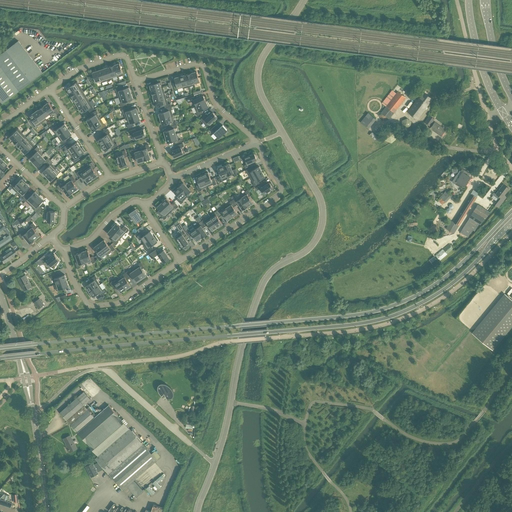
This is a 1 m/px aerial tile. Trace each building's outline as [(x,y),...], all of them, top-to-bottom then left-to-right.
[(0,54),(0,100),(2,103),(42,73),(18,41),(0,54)] [(114,65),(117,75),(123,73),(119,63),(114,65)] [(114,65),(108,67),(112,77),(117,75),(114,65)] [(108,67),(103,69),(106,79),(112,77),(108,67)] [(103,69),(97,71),(101,81),(106,79),(103,69)] [(101,81),(97,71),(92,73),(93,78),(94,81),(95,82),(101,81)] [(191,73),(193,83),(199,81),(196,72),(191,73)] [(191,73),(185,75),(188,85),(193,83),(191,73)] [(185,75),(180,77),(182,86),(188,85),(185,75)] [(182,86),(180,77),(174,78),(175,82),(176,85),(177,88),(182,86)] [(151,91),(161,88),(159,82),(149,85),(151,91)] [(69,93),(69,94),(78,88),(75,83),(66,88),(69,93)] [(118,91),(121,97),(131,93),(129,87),(121,90),(118,91)] [(69,94),(72,98),(81,93),(78,88),(69,94)] [(151,91),(152,96),(162,94),(161,88),(151,91)] [(398,92),(393,97),(386,106),(381,113),(389,119),(405,98),(398,92)] [(408,112),(417,119),(432,100),(423,92),(408,112)] [(73,99),(75,103),(84,98),(81,93),(72,98),(73,99)] [(131,93),(121,97),(123,103),(126,102),(133,99),(131,93)] [(153,97),(154,102),(164,99),(162,94),(152,96),(153,97)] [(193,100),(196,106),(206,101),(203,95),(196,99),(193,100)] [(75,103),(78,108),(87,103),(84,98),(75,103)] [(164,99),(154,102),(156,108),(166,105),(164,99)] [(206,101),(196,106),(199,112),(202,110),(208,107),(206,102),(206,101)] [(48,103),(43,106),(49,114),(54,111),(48,103)] [(87,103),(78,108),(82,113),(90,108),(87,103)] [(43,106),(39,109),(45,118),(49,114),(43,106)] [(126,112),(128,118),(138,114),(136,108),(129,110),(126,111),(126,112)] [(39,109),(34,113),(40,121),(45,118),(39,109)] [(158,113),(160,119),(170,116),(169,110),(166,111),(158,113)] [(40,121),(34,113),(29,116),(35,125),(40,121)] [(205,120),(209,125),(217,118),(213,113),(207,118),(205,120)] [(365,126),(368,129),(376,119),(368,113),(360,122),(365,126)] [(138,114),(128,118),(130,124),(133,123),(140,120),(138,114)] [(86,120),(89,126),(98,120),(95,115),(92,116),(86,120)] [(170,116),(160,119),(162,125),(169,123),(172,122),(170,116)] [(429,116),(425,122),(429,126),(434,119),(429,116)] [(403,122),(409,126),(412,121),(406,118),(403,122)] [(98,120),(89,126),(92,131),(99,127),(102,125),(101,125),(98,120)] [(430,128),(436,132),(438,133),(437,133),(441,136),(445,130),(435,122),(430,128)] [(55,130),(59,135),(68,129),(64,124),(58,128),(55,130)] [(211,129),(214,133),(218,138),(223,134),(224,133),(225,134),(227,132),(227,131),(227,130),(223,125),(219,128),(218,127),(219,127),(216,124),(211,129)] [(164,131),(165,137),(176,134),(174,128),(171,129),(164,131)] [(68,129),(59,135),(63,141),(65,139),(72,135),(68,129)] [(133,133),(135,139),(145,136),(143,129),(136,132),(133,133)] [(398,138),(397,132),(391,129),(384,133),(385,140),(392,143),(398,138)] [(9,137),(13,142),(20,135),(16,130),(9,137)] [(378,138),(371,133),(369,135),(376,141),(378,138)] [(98,140),(101,145),(110,140),(107,134),(104,136),(98,140)] [(176,134),(165,137),(167,143),(174,141),(177,140),(176,134)] [(13,142),(17,146),(24,139),(20,135),(13,142)] [(17,146),(21,150),(28,143),(24,139),(17,146)] [(110,140),(101,145),(104,151),(111,147),(114,145),(113,145),(110,140)] [(68,148),(72,153),(80,147),(77,142),(70,146),(68,148)] [(28,143),(21,150),(25,154),(32,147),(28,143)] [(80,147),(72,153),(75,159),(78,157),(84,153),(80,147)] [(181,147),(178,148),(171,151),(174,158),(183,154),(181,147)] [(146,148),(140,150),(144,161),(150,159),(147,151),(146,148)] [(28,158),(33,163),(41,155),(36,151),(36,150),(34,153),(28,158)] [(144,161),(140,150),(140,151),(134,153),(135,156),(138,163),(143,161),(144,161)] [(116,157),(120,167),(126,165),(124,157),(123,154),(123,155),(116,157)] [(254,154),(244,158),(247,164),(250,163),(257,160),(254,154)] [(41,155),(33,163),(37,167),(43,162),(45,160),(41,155)] [(223,166),(227,176),(233,173),(232,170),(229,163),(223,166)] [(42,172),(46,177),(54,169),(50,165),(49,165),(47,167),(42,172)] [(227,176),(223,166),(222,166),(221,165),(217,167),(218,168),(217,168),(220,175),(221,178),(227,176)] [(91,166),(86,170),(92,179),(97,175),(93,169),(91,166)] [(249,172),(252,177),(262,172),(259,166),(252,170),(249,171),(249,172)] [(457,182),(464,186),(470,177),(468,176),(470,173),(462,168),(460,171),(462,173),(457,182)] [(54,169),(46,177),(51,181),(56,176),(58,174),(54,169)] [(92,179),(86,170),(80,174),(82,176),(87,183),(92,179)] [(208,172),(202,175),(206,184),(206,185),(207,184),(212,182),(211,179),(208,172)] [(262,172),(252,177),(255,182),(258,181),(265,177),(262,172)] [(206,184),(202,175),(196,177),(199,184),(200,187),(206,185),(206,184)] [(14,187),(18,191),(25,183),(21,179),(16,184),(14,186),(14,187)] [(72,180),(66,184),(72,192),(78,189),(74,182),(72,180)] [(260,188),(260,189),(264,194),(273,188),(270,184),(269,182),(266,184),(263,187),(260,188)] [(25,183),(18,191),(22,195),(23,195),(25,193),(30,187),(25,183)] [(178,187),(185,195),(190,191),(188,188),(184,184),(183,183),(181,184),(178,187)] [(72,192),(66,184),(61,187),(63,190),(67,196),(72,192)] [(503,184),(496,194),(499,197),(494,204),(498,207),(506,197),(504,195),(509,189),(503,184)] [(185,195),(178,187),(173,192),(179,197),(181,200),(181,199),(185,195)] [(473,190),(464,205),(453,222),(451,221),(446,229),(454,234),(476,197),(478,194),(479,193),(478,194),(477,193),(478,193),(473,190)] [(27,199),(32,204),(39,196),(34,192),(29,197),(27,199)] [(447,192),(441,198),(446,203),(452,198),(447,192)] [(247,194),(242,198),(248,207),(253,203),(248,197),(247,194)] [(39,196),(32,204),(36,208),(38,206),(43,200),(39,196)] [(208,197),(201,202),(204,205),(210,201),(208,197)] [(166,198),(161,203),(169,211),(173,206),(171,204),(166,198)] [(248,207),(242,198),(241,198),(236,201),(238,204),(242,210),(248,207)] [(169,211),(161,203),(157,207),(162,213),(164,215),(169,211)] [(231,205),(226,208),(232,217),(237,213),(233,207),(231,205)] [(460,233),(464,235),(467,237),(472,230),(474,231),(479,224),(481,225),(485,218),(489,212),(477,205),(460,233)] [(232,217),(226,208),(221,212),(223,214),(227,220),(232,217)] [(135,223),(142,219),(136,209),(129,214),(135,223)] [(131,228),(136,225),(136,224),(135,223),(133,220),(133,221),(128,214),(124,217),(128,223),(127,223),(127,224),(130,228),(131,228)] [(216,215),(211,219),(217,227),(222,224),(218,218),(216,215)] [(217,227),(211,219),(206,222),(207,225),(212,231),(217,227)] [(115,224),(111,229),(119,236),(123,231),(121,229),(115,224)] [(200,225),(195,229),(201,238),(207,234),(202,228),(200,225)] [(32,227),(27,231),(34,240),(39,236),(34,230),(32,227)] [(119,236),(111,229),(107,234),(112,239),(115,241),(119,236)] [(201,238),(195,229),(190,232),(192,235),(196,241),(201,238)] [(34,240),(27,231),(23,235),(25,238),(29,244),(34,240)] [(140,238),(143,243),(144,243),(153,237),(150,231),(144,235),(142,233),(136,236),(137,237),(138,239),(140,238)] [(182,234),(182,235),(176,238),(182,247),(188,243),(184,237),(182,234)] [(0,246),(12,239),(9,235),(6,238),(5,236),(3,237),(4,239),(0,241),(0,246)] [(144,243),(143,243),(142,244),(143,244),(146,249),(145,250),(146,250),(147,252),(153,249),(151,246),(157,242),(157,241),(158,240),(157,239),(155,236),(154,237),(153,237),(144,243)] [(102,240),(97,244),(103,252),(108,248),(109,248),(107,246),(102,240)] [(103,252),(97,244),(92,248),(96,254),(98,256),(103,252)] [(435,256),(440,261),(453,249),(449,244),(435,256)] [(0,257),(0,258),(2,261),(2,262),(2,263),(3,262),(4,263),(17,254),(13,249),(11,250),(10,248),(5,252),(6,253),(0,257)] [(158,252),(151,257),(152,259),(157,255),(163,264),(169,259),(163,250),(159,253),(158,252)] [(45,260),(50,266),(58,259),(54,254),(45,260)] [(88,254),(82,256),(85,266),(91,264),(92,264),(90,261),(88,254)] [(85,266),(82,256),(76,258),(78,266),(79,269),(85,266)] [(139,265),(133,268),(135,270),(141,279),(142,280),(146,277),(145,276),(146,275),(142,269),(144,267),(141,262),(138,264),(139,265)] [(141,279),(135,270),(130,274),(136,282),(141,279)] [(18,279),(24,290),(31,287),(25,275),(18,279)] [(54,280),(56,286),(66,282),(64,276),(57,279),(54,280)] [(124,277),(119,280),(125,289),(131,286),(126,280),(125,277),(124,277)] [(85,286),(89,291),(98,285),(94,280),(91,282),(85,286)] [(125,289),(119,280),(114,284),(116,287),(120,293),(125,289)] [(66,282),(56,286),(58,291),(61,290),(68,288),(66,282)] [(98,285),(89,291),(92,297),(99,293),(101,291),(98,285)] [(473,333),(492,349),(511,325),(511,300),(505,295),(473,333)] [(34,302),(38,309),(44,305),(39,298),(34,302)] [(164,384),(163,384),(163,383),(163,384),(162,384),(162,383),(162,384),(161,384),(160,384),(159,384),(159,385),(158,385),(158,386),(157,387),(157,388),(157,389),(158,390),(158,391),(158,392),(159,393),(160,394),(159,394),(160,394),(160,395),(161,395),(162,396),(164,394),(167,398),(166,399),(167,399),(168,399),(167,399),(168,399),(169,399),(170,399),(171,399),(171,398),(172,398),(172,397),(172,398),(172,397),(173,397),(173,396),(173,395),(174,395),(173,395),(173,394),(174,394),(173,394),(173,393),(173,392),(173,393),(173,392),(173,391),(173,392),(173,391),(172,391),(172,390),(171,389),(172,389),(171,389),(171,388),(170,387),(169,387),(169,386),(168,385),(167,385),(166,384),(165,384),(164,384)] [(60,412),(70,424),(86,442),(89,445),(98,456),(95,458),(122,489),(127,486),(136,496),(143,491),(133,480),(156,460),(108,405),(94,417),(96,415),(89,407),(87,409),(83,405),(90,400),(83,392),(60,412)] [(68,450),(70,452),(77,449),(70,435),(63,439),(66,444),(67,446),(66,446),(68,450)] [(94,465),(93,463),(86,466),(91,477),(98,473),(97,472),(103,469),(97,463),(94,465)] [(158,489),(161,487),(158,482),(165,477),(163,474),(152,482),(158,489)] [(149,485),(146,487),(152,494),(155,492),(149,485)] [(4,494),(0,497),(0,503),(4,505),(10,507),(11,503),(10,502),(9,495),(4,494)]
